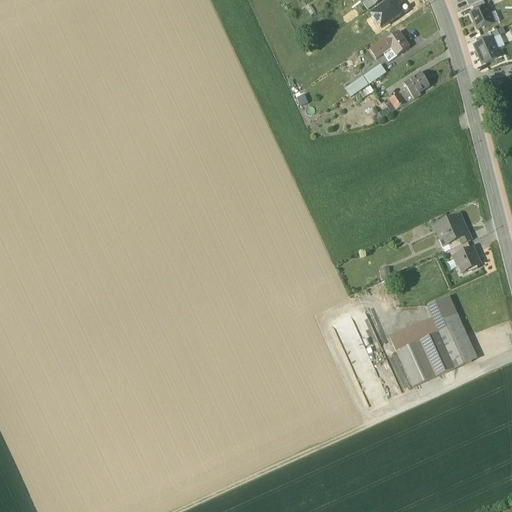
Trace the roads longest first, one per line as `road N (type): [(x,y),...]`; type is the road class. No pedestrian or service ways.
road 1 (track): [(511,361),(177,511)]
road 2 (tertiary): [(511,266),(464,83)]
